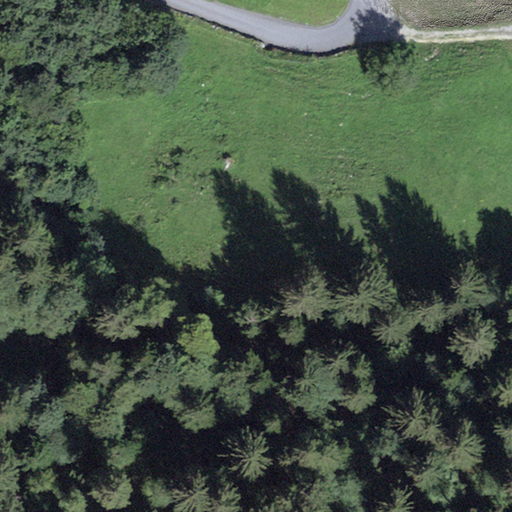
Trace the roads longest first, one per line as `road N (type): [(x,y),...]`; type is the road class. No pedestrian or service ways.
road 1 (unclassified): [(362,0),(354,20),(319,40),(179,0)]
road 2 (track): [(354,20),(450,35),(511,32)]
